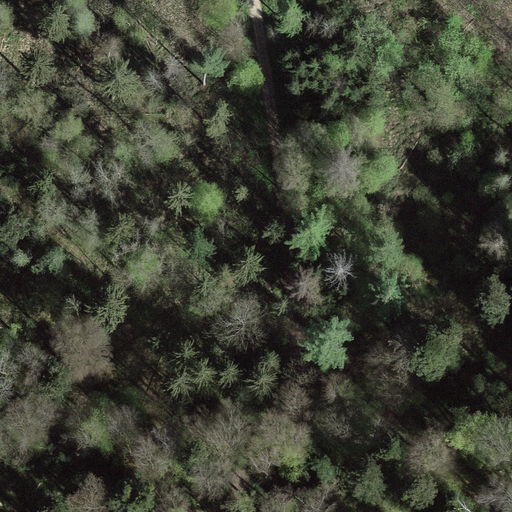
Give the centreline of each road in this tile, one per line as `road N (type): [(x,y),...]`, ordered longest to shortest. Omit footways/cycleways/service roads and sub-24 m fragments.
road 1 (track): [(309,402),(252,0)]
road 2 (track): [(309,402),(511,434)]
road 3 (track): [(245,511),(309,402)]
